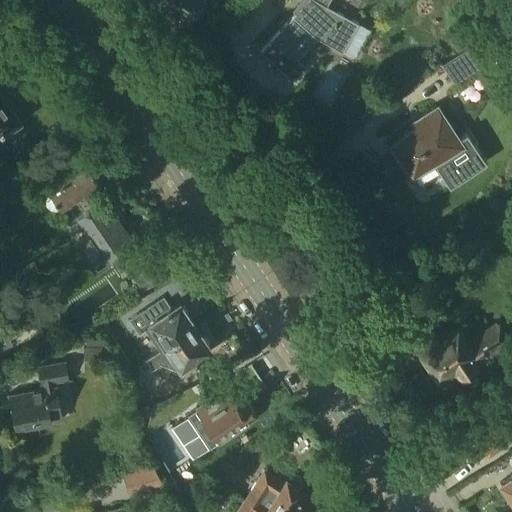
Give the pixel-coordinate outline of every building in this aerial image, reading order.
[(203,0),(171,0),(193,20),(207,4),(203,0)] [(261,50),(293,80),(307,66),(298,59),(318,37),(341,49),(357,20),(327,5),(329,0),(300,0),(292,9),(295,12),(261,50)] [(448,33),(459,50),(479,37),(467,20),(448,33)] [(482,67),(468,46),(443,64),(457,84),(482,67)] [(22,115),(0,84),(0,134),(5,142),(25,128),(18,119),(22,115)] [(392,144),(413,177),(434,163),(450,186),(487,161),(467,132),(459,137),(438,106),(413,123),(416,128),(392,144)] [(72,153),(90,140),(83,131),(65,143),(72,153)] [(271,152),(281,161),(289,153),(278,143),(271,152)] [(44,199),(47,204),(51,208),(56,209),(61,207),(77,196),(85,207),(87,206),(88,206),(98,199),(90,187),(99,181),(84,159),(46,186),(43,190),(42,195),(44,199)] [(9,188),(0,194),(0,206),(2,210),(17,199),(9,188)] [(84,208),(84,209),(65,222),(90,259),(103,250),(111,261),(136,243),(115,213),(114,213),(102,196),(98,199),(88,206),(87,206),(85,207),(84,208)] [(157,252),(143,259),(150,272),(164,265),(157,252)] [(171,307),(165,299),(162,301),(161,300),(131,320),(140,334),(147,329),(161,350),(166,346),(196,326),(189,316),(189,312),(185,307),(182,306),(181,303),(173,309),(172,307),(171,307)] [(0,348),(12,342),(9,337),(34,324),(22,300),(0,311),(0,348)] [(458,326),(440,338),(433,329),(414,342),(443,383),(459,372),(461,375),(482,360),(481,357),(508,339),(498,323),(469,343),(458,326)] [(177,372),(181,369),(182,370),(212,350),(211,347),(211,344),(207,338),(204,337),(196,326),(166,346),(173,356),(168,360),(177,372)] [(107,358),(107,346),(103,346),(103,338),(87,338),(87,346),(84,346),(84,359),(107,358)] [(166,360),(160,350),(151,356),(151,357),(137,366),(143,376),(166,360)] [(44,387),(9,394),(14,424),(37,420),(38,422),(63,417),(57,385),(55,385),(54,379),(69,376),(66,361),(38,366),(41,382),(43,382),(44,387)] [(226,387),(188,413),(211,447),(258,416),(245,397),(264,385),(250,364),(223,383),(226,387)] [(148,430),(206,392),(198,381),(154,403),(148,430)] [(474,458),(490,448),(493,452),(511,438),(511,398),(509,394),(455,429),(466,445),(462,447),(469,458),(473,455),(474,458)] [(130,486),(160,481),(156,460),(126,465),(130,486)] [(259,475),(245,499),(266,511),(306,511),(315,498),(298,489),(301,484),(299,483),(301,480),(301,478),(301,477),(300,476),(300,475),(299,474),(299,473),(298,473),(297,472),(296,472),(295,472),(294,472),(293,472),(291,472),(290,473),(289,474),(287,476),(286,475),(283,480),(263,468),(259,475)] [(511,474),(502,481),(511,495),(511,474)] [(266,511),(245,499),(237,511),(266,511)]
